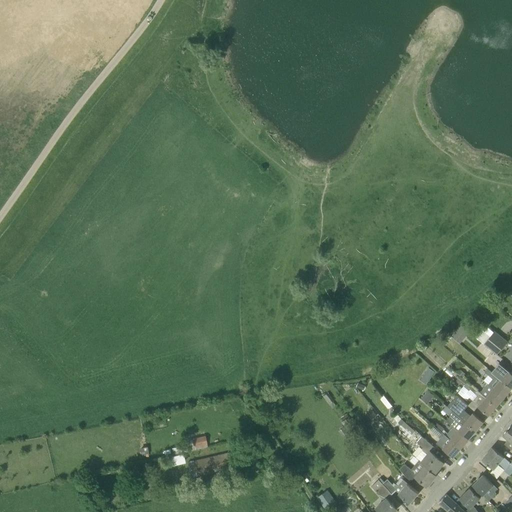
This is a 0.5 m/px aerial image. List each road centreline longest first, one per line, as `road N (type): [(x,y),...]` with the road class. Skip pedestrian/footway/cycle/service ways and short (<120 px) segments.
road 1 (track): [(0,243),(174,0)]
road 2 (unclassified): [(0,216),(161,0)]
road 3 (track): [(321,511),(244,396)]
road 4 (residential): [(422,511),(511,409)]
